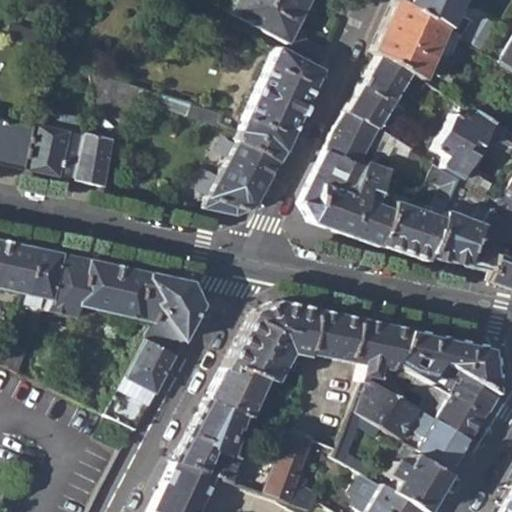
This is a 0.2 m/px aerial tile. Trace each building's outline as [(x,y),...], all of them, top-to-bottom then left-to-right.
[(231,0),(226,11),(318,62),(319,58),(323,49),(293,34),(292,36),(285,32),(302,0),(231,0)] [(389,0),(389,1),(437,30),(442,18),(450,0),(389,0)] [(373,56),(415,80),(421,70),(436,77),(453,39),(437,30),(389,1),(366,52),(373,56)] [(475,36),(442,18),(437,30),(453,39),(467,47),(475,36)] [(31,49),(48,55),(51,48),(56,36),(42,31),(37,33),(31,49)] [(511,33),(495,64),(511,73),(511,33)] [(65,53),(51,48),(48,55),(45,62),(67,68),(70,58),(64,55),(65,53)] [(269,48),(234,125),(232,131),(228,140),(229,140),(275,156),(313,71),(269,48)] [(405,149),(408,151),(418,137),(380,113),(396,86),(435,110),(442,96),(415,80),(373,56),(339,112),(372,128),(405,149)] [(91,109),(124,118),(133,89),(84,74),(91,109)] [(214,128),(214,126),(218,115),(156,96),(152,107),(214,128)] [(449,100),(442,96),(435,110),(441,114),(449,100)] [(433,166),(452,178),(457,171),(474,142),(485,121),(467,110),(460,122),(447,114),(427,148),(438,157),(433,166)] [(360,144),(366,138),(372,128),(339,112),(326,132),(318,150),(349,163),(357,149),(360,144)] [(214,126),(232,131),(234,125),(229,123),(226,119),(218,115),(214,126)] [(66,180),(75,138),(75,134),(79,134),(85,123),(57,116),(49,132),(27,126),(25,130),(17,169),(66,180)] [(511,136),(485,121),(474,142),(483,149),(492,154),(496,147),(511,158),(511,136)] [(0,165),(17,169),(25,130),(0,124),(0,165)] [(405,149),(372,128),(366,138),(373,142),(373,152),(399,168),(405,149)] [(66,180),(99,187),(105,141),(79,134),(75,134),(75,138),(66,180)] [(196,208),(229,216),(247,207),(275,156),(229,140),(196,208)] [(474,142),(457,171),(467,176),(483,149),(474,142)] [(360,144),(357,149),(365,154),(368,150),(360,144)] [(399,168),(397,174),(413,179),(419,158),(408,151),(405,149),(399,168)] [(354,165),(349,163),(318,150),(294,205),(301,215),(306,222),(372,247),(373,245),(388,201),(389,197),(377,187),(382,172),(395,179),(397,174),(399,168),(373,152),(365,164),(360,162),(354,165)] [(413,210),(395,204),(388,201),(373,245),(420,260),(422,255),(452,178),(433,166),(427,163),(420,179),(436,188),(428,207),(416,204),(413,210)] [(511,169),(497,192),(511,201),(511,169)] [(472,179),(467,176),(457,171),(452,178),(422,255),(459,263),(464,241),(466,241),(473,222),(475,223),(483,210),(477,207),(484,197),(467,187),(472,179)] [(389,197),(388,201),(395,204),(399,192),(393,189),(389,197)] [(464,241),(459,263),(485,269),(483,275),(481,280),(510,291),(511,289),(511,201),(497,192),(492,200),(485,195),(484,197),(477,207),(483,210),(475,223),(473,222),(466,241),(464,241)] [(0,287),(46,298),(57,253),(0,240),(0,287)] [(73,304),(142,321),(147,322),(153,311),(150,310),(155,300),(141,283),(144,272),(83,259),(57,253),(46,298),(40,310),(70,317),(73,304)] [(142,321),(136,336),(170,354),(197,304),(185,281),(144,272),(141,283),(155,300),(150,310),(153,311),(147,322),(142,321)] [(248,310),(219,367),(261,378),(268,381),(282,354),(294,358),(292,367),(297,368),(299,355),(305,307),(271,299),(248,310)] [(349,316),(305,307),(299,355),(339,363),(349,316)] [(403,328),(349,316),(339,363),(347,365),(352,366),(348,380),(356,383),(359,375),(361,377),(377,379),(387,359),(403,328)] [(415,377),(421,381),(434,358),(439,361),(452,369),(489,393),(490,391),(482,345),(403,328),(387,359),(412,375),(415,377)] [(129,430),(170,354),(136,336),(97,414),(129,430)] [(0,342),(0,365),(13,372),(22,352),(0,342)] [(475,415),(489,393),(452,369),(450,374),(436,365),(439,361),(434,358),(421,381),(475,415)] [(399,395),(412,375),(387,359),(377,379),(376,381),(399,395)] [(294,391),(297,368),(292,367),(290,366),(286,388),(294,391)] [(219,367),(202,399),(243,414),(245,415),(261,378),(219,367)] [(442,470),(460,440),(427,419),(411,408),(409,407),(361,377),(359,375),(356,383),(345,412),(356,418),(375,430),(442,470)] [(460,440),(475,415),(421,381),(415,377),(409,388),(419,396),(411,408),(427,419),(460,440)] [(202,399),(170,462),(209,478),(213,480),(212,483),(224,486),(235,459),(220,452),(223,447),(227,449),(232,439),(227,437),(230,431),(235,433),(243,414),(202,399)] [(327,460),(337,465),(340,458),(352,428),(356,418),(345,412),(336,436),(327,460)] [(375,430),(356,418),(352,428),(370,438),(375,430)] [(257,497),(284,505),(291,487),(309,441),(283,430),(257,497)] [(391,478),(383,491),(417,511),(439,475),(406,455),(399,466),(387,460),(379,472),(391,478)] [(347,457),(340,458),(337,465),(361,478),(367,469),(347,457)] [(329,511),(312,501),(304,511),(193,511),(209,478),(170,462),(145,511),(329,511)] [(374,485),(357,511),(416,511),(417,511),(383,491),(374,485)] [(284,505),(300,511),(304,511),(312,501),(291,487),(284,505)] [(511,511),(511,494),(506,491),(495,508),(501,511),(511,511)]
